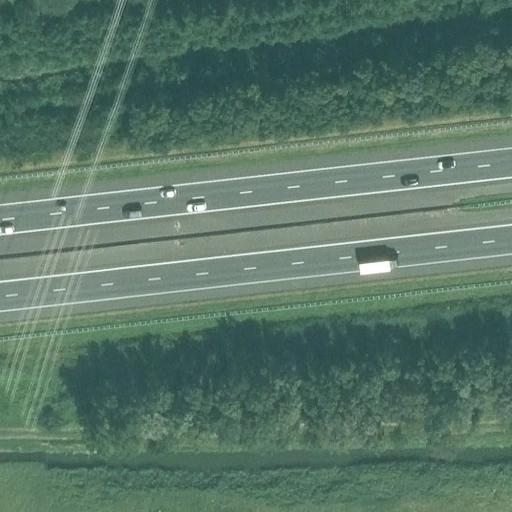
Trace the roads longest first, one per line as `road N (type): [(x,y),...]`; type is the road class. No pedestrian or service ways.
road 1 (motorway): [(0,300),(511,242)]
road 2 (motorway): [(511,165),(0,223)]
